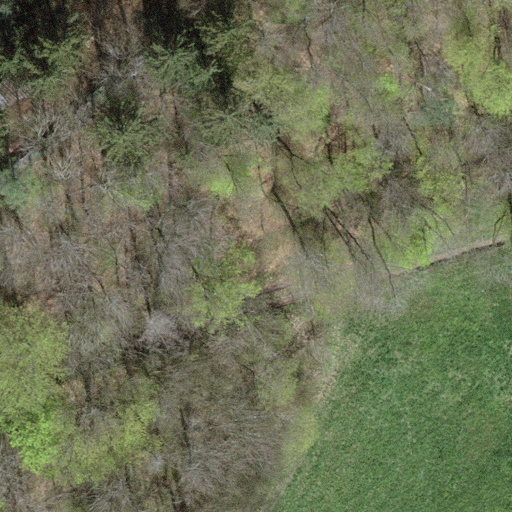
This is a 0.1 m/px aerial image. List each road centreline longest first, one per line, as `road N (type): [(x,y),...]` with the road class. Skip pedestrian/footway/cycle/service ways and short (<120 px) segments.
road 1 (track): [(0,376),(279,296),(366,257)]
road 2 (track): [(511,107),(366,257),(511,216)]
road 3 (track): [(0,155),(165,0)]
